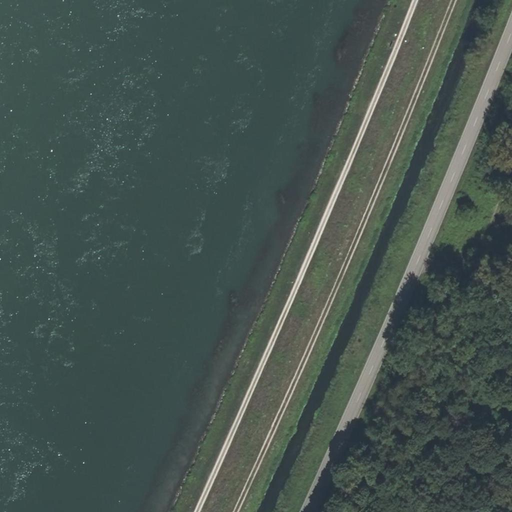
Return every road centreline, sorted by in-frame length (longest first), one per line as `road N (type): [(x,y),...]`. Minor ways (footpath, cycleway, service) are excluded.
road 1 (track): [(414,0),(199,511)]
road 2 (tertiary): [(304,511),(511,27)]
